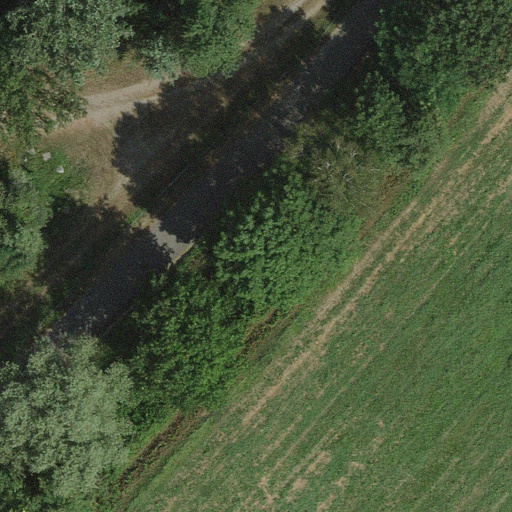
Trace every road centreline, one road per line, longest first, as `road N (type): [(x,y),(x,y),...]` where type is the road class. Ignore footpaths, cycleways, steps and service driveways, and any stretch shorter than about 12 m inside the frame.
road 1 (unclassified): [(369,0),(0,420)]
road 2 (track): [(0,145),(134,120),(267,115)]
